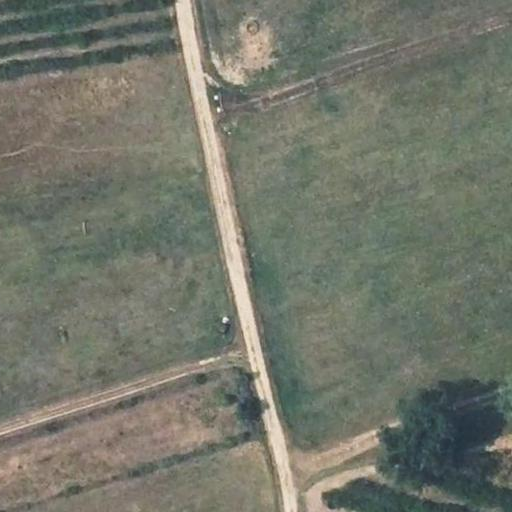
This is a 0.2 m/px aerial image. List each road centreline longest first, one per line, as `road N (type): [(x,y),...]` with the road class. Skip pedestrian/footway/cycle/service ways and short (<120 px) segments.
road 1 (track): [(184,0),(192,74),(214,119),(289,511)]
road 2 (track): [(278,457),(511,392)]
